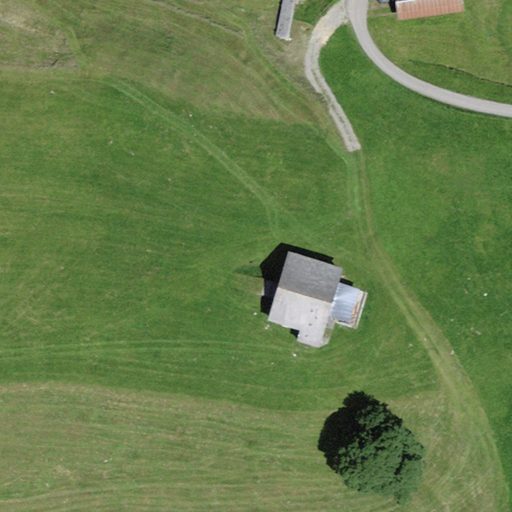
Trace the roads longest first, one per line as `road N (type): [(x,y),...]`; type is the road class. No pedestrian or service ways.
road 1 (track): [(357,232),(351,137),(308,57),(332,9),(351,0)]
road 2 (unclassified): [(511,109),(474,104),(391,71),(368,43),(361,0)]
